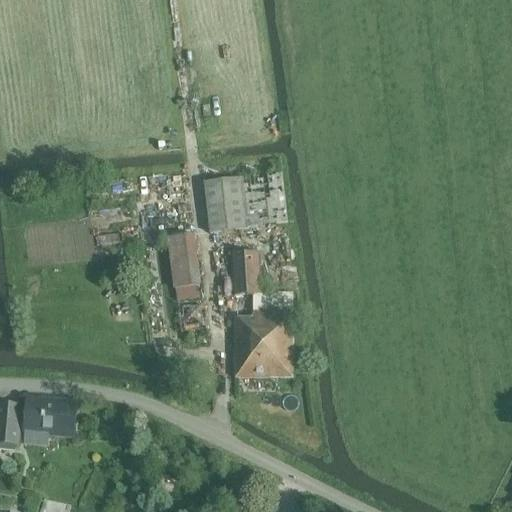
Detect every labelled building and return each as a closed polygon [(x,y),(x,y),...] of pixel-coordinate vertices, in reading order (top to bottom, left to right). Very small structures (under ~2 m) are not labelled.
[(283,176),(244,180),(249,228),(289,223),(283,176)] [(249,230),(249,228),(244,180),(205,185),(211,235),(249,230)] [(178,302),(198,300),(197,288),(200,287),(194,237),(170,239),(178,302)] [(235,297),(262,296),(259,254),(233,256),(235,297)] [(236,379),(294,379),(294,316),(274,316),(274,301),(254,300),(254,316),(253,316),(253,320),(235,320),(236,379)] [(74,437),(77,406),(29,401),(28,409),(0,406),(0,444),(27,447),(29,433),(74,437)]
